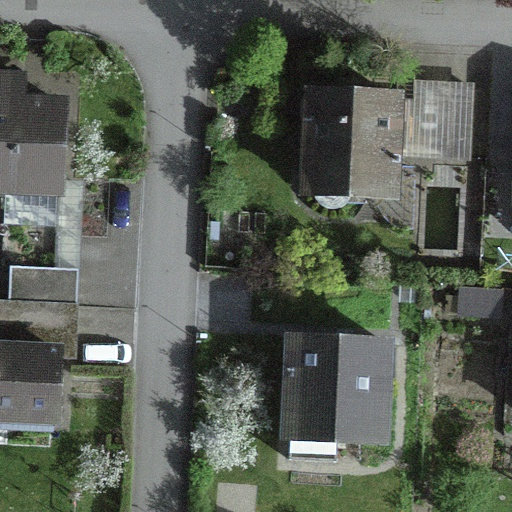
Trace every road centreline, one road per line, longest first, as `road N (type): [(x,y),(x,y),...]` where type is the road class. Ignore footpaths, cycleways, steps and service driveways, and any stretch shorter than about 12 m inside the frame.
road 1 (residential): [(156,511),(175,10)]
road 2 (residential): [(175,10),(511,24)]
road 3 (residential): [(2,0),(175,10)]
